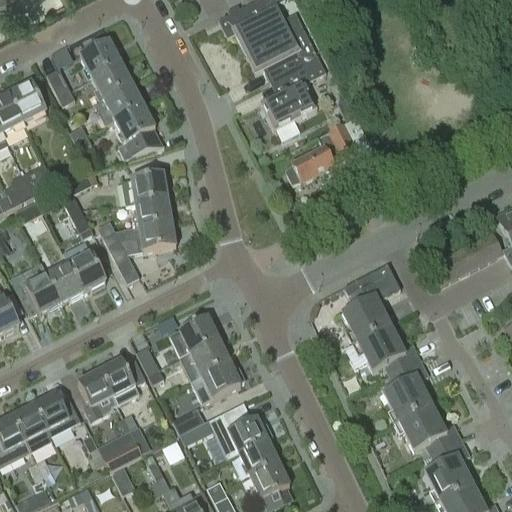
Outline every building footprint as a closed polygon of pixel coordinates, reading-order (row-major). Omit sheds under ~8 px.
[(0,0),(0,13),(14,6),(15,7),(28,0),(0,0)] [(270,88),(318,63),(295,19),(285,24),(277,9),(285,6),(281,0),(269,0),(265,2),(218,26),(227,44),(235,40),(255,79),(263,75),(270,88)] [(90,85),(120,70),(109,48),(79,64),(90,85)] [(318,63),(270,88),(276,100),(261,108),(275,135),(317,113),(305,89),(326,79),(318,63)] [(131,90),(120,70),(90,85),(101,106),(131,90)] [(57,102),(69,96),(58,75),(46,81),(57,102)] [(143,112),(131,90),(101,106),(113,128),(143,112)] [(32,93),(10,104),(24,130),(45,119),(32,93)] [(69,96),(57,102),(62,113),(75,106),(69,96)] [(24,130),(10,104),(0,109),(0,137),(2,141),(24,130)] [(143,112),(113,128),(119,139),(115,142),(116,144),(117,143),(121,150),(117,152),(124,166),(131,163),(163,152),(153,134),(154,133),(143,112)] [(293,170),(284,178),(291,192),(302,189),(303,189),(336,172),(336,171),(344,167),(345,168),(360,160),(354,148),(365,142),(356,124),(329,138),(329,139),(319,144),(324,154),(293,170)] [(74,148),(86,142),(81,132),(69,139),(74,148)] [(91,152),(86,142),(74,148),(79,158),(91,152)] [(62,178),(52,184),(59,196),(67,192),(69,191),(68,191),(62,178)] [(93,178),(68,191),(69,191),(67,192),(73,202),(99,188),(93,178)] [(59,196),(52,184),(51,184),(49,179),(28,190),(37,207),(41,205),(41,206),(57,198),(57,197),(59,196)] [(126,212),(166,205),(162,181),(121,188),(126,212)] [(28,190),(6,201),(13,214),(33,204),(35,208),(37,207),(28,190)] [(67,192),(59,196),(57,197),(57,198),(79,240),(89,235),(73,202),(67,192)] [(0,220),(13,214),(6,201),(0,203),(0,220)] [(37,207),(35,208),(14,219),(21,231),(47,218),(41,206),(41,205),(37,207)] [(166,205),(126,212),(127,222),(135,221),(137,234),(170,229),(166,205)] [(511,275),(511,216),(498,224),(511,251),(502,256),(511,275)] [(102,244),(115,238),(109,228),(97,235),(102,244)] [(115,238),(102,244),(118,274),(130,268),(121,249),(139,246),(141,258),(175,252),(170,229),(137,234),(115,238)] [(491,237),(477,244),(488,267),(503,259),(491,237)] [(0,240),(0,260),(8,256),(0,240)] [(488,267),(477,244),(467,249),(478,272),(488,267)] [(478,272),(467,249),(458,254),(469,277),(478,272)] [(458,254),(448,259),(460,281),(469,277),(458,254)] [(66,267),(84,302),(106,290),(90,260),(88,257),(77,262),(73,255),(62,260),(66,268),(66,267)] [(448,259),(438,264),(450,286),(460,281),(448,259)] [(450,286),(438,264),(428,269),(439,292),(450,286)] [(57,277),(47,282),(62,312),(84,302),(66,267),(66,268),(55,273),(57,277)] [(358,349),(390,331),(378,308),(401,295),(386,269),(342,292),(353,312),(341,318),(358,349)] [(62,312),(47,282),(25,293),(41,323),(62,312)] [(0,297),(0,344),(19,335),(4,305),(0,297)] [(190,359),(218,345),(207,323),(169,342),(180,365),(191,361),(190,359)] [(390,331),(358,349),(374,378),(386,371),(391,381),(421,364),(413,350),(404,355),(390,331)] [(508,345),(511,342),(511,331),(503,336),(508,345)] [(230,369),(218,345),(190,359),(191,361),(201,383),(230,369)] [(147,382),(158,376),(146,353),(135,359),(147,382)] [(421,364),(391,381),(396,390),(384,397),(400,427),(433,410),(421,386),(430,381),(421,364)] [(124,372),(134,391),(145,386),(134,366),(124,372)] [(99,378),(116,412),(138,401),(134,391),(124,372),(121,367),(99,378)] [(201,383),(190,389),(201,412),(212,406),(241,392),(240,390),(245,388),(239,375),(234,378),(230,369),(201,383)] [(158,376),(147,382),(152,392),(163,385),(158,376)] [(82,387),(77,390),(89,414),(83,417),(90,429),(110,419),(109,416),(116,412),(99,378),(93,382),(92,380),(81,385),(82,387)] [(56,401),(34,412),(50,444),(80,429),(69,408),(61,412),(56,401)] [(239,461),(268,446),(257,424),(251,427),(243,410),(208,427),(209,431),(211,436),(212,436),(215,442),(215,443),(226,466),(239,460),(239,461)] [(433,410),(400,427),(417,457),(428,450),(433,460),(464,444),(456,429),(447,434),(433,410)] [(34,412),(12,423),(31,459),(51,448),(49,445),(50,444),(34,412)] [(178,442),(192,435),(203,429),(196,415),(171,428),(178,442)] [(135,450),(136,449),(142,446),(136,434),(138,433),(131,420),(122,424),(129,438),(134,448),(135,450)] [(31,459),(12,423),(0,429),(0,461),(16,453),(21,464),(31,459)] [(129,438),(122,424),(115,428),(122,442),(129,438)] [(192,435),(178,442),(182,450),(196,443),(192,435)] [(90,441),(82,445),(92,463),(100,459),(90,441)] [(464,444),(433,460),(439,470),(428,476),(443,505),(476,489),(463,465),(472,460),(464,444)] [(177,445),(165,452),(172,466),(185,459),(177,445)] [(268,446),(239,461),(250,483),(279,469),(268,446)] [(135,450),(134,448),(102,464),(109,478),(142,462),(136,449),(135,450)] [(44,465),(36,469),(43,482),(50,495),(61,489),(54,475),(50,477),(44,465)] [(43,482),(36,469),(28,473),(38,492),(45,488),(42,483),(43,482)] [(279,469),(250,483),(262,507),(263,511),(278,511),(284,509),(279,498),(291,493),(279,469)] [(123,474),(110,481),(122,503),(135,496),(123,474)] [(155,487),(162,501),(170,497),(162,480),(155,484),(156,487),(155,487)] [(162,501),(155,487),(148,491),(155,505),(162,501)] [(210,503),(223,496),(219,488),(206,495),(210,503)] [(488,511),(476,489),(443,505),(447,511),(500,511),(498,507),(489,511),(488,511)] [(47,494),(17,508),(18,511),(39,511),(52,506),(47,494)] [(84,511),(96,511),(86,494),(78,499),(84,511)] [(210,503),(215,511),(231,511),(227,503),(223,496),(210,503)] [(209,511),(202,498),(191,503),(189,500),(167,511),(209,511)] [(84,511),(78,499),(63,507),(65,511),(70,509),(70,511),(84,511)]
